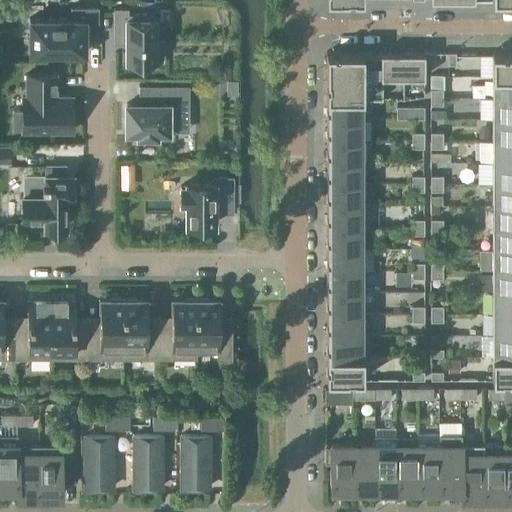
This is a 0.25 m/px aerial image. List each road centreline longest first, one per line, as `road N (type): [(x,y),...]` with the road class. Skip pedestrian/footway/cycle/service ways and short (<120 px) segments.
road 1 (residential): [(295,511),(295,265)]
road 2 (residential): [(295,265),(296,26)]
road 3 (residential): [(296,26),(511,25)]
road 4 (residential): [(99,52),(100,265)]
road 5 (residential): [(295,265),(100,265)]
